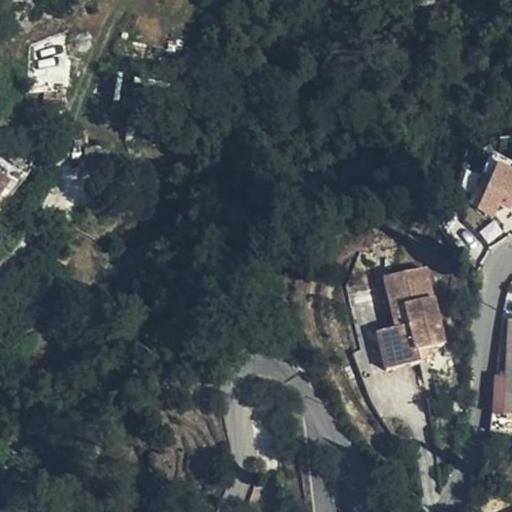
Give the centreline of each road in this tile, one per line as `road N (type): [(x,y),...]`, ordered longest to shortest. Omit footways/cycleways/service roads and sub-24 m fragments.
road 1 (residential): [(361,511),(346,451),(287,377),(259,359),(239,371),(232,390),(241,485),(231,511)]
road 2 (residential): [(511,262),(496,282),(477,428),(450,511)]
